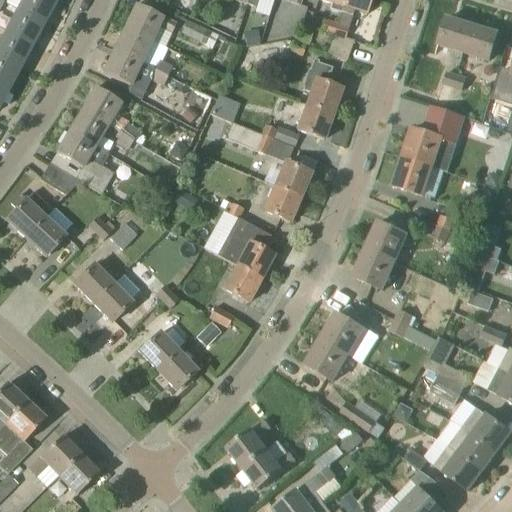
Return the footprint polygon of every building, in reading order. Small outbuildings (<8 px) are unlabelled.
[(56,3),(50,0),(6,0),(5,3),(18,9),(18,11),(44,25),(56,3)] [(256,10),(259,0),(247,0),(246,6),(256,10)] [(341,14),(345,0),(318,0),(318,1),(331,5),(330,11),(341,14)] [(345,0),(341,14),(352,18),(354,12),(367,16),(371,0),(345,0)] [(136,7),(124,30),(152,43),(158,29),(171,36),(176,26),(136,7)] [(32,47),(44,25),(18,11),(6,33),(32,47)] [(464,55),(472,28),(446,20),(438,47),(464,55)] [(220,51),(224,42),(225,41),(188,22),(181,35),(218,53),(220,51)] [(334,37),(337,26),(325,22),(322,34),(334,37)] [(345,40),(348,29),(337,26),(334,37),(345,41),(345,40)] [(299,32),(290,28),(287,36),(296,39),(299,32)] [(472,28),(464,55),(489,63),(498,36),(472,28)] [(124,30),(113,53),(141,65),(152,43),(124,30)] [(0,57),(21,69),(32,47),(6,33),(0,43),(0,57)] [(353,43),(345,40),(345,41),(334,37),(327,55),(347,62),(353,43)] [(294,43),(290,54),(300,58),(305,48),(294,43)] [(130,88),(141,65),(113,53),(103,75),(130,88)] [(0,86),(9,91),(21,69),(0,57),(0,86)] [(318,64),(319,63),(314,61),(310,73),(309,72),(303,88),(304,89),(303,92),(311,94),(306,107),(332,117),(341,91),(325,85),(330,69),(318,64)] [(155,72),(168,78),(172,69),(160,63),(155,72)] [(511,71),(507,89),(499,86),(490,121),(503,126),(511,101),(511,71)] [(168,78),(155,72),(150,82),(163,88),(168,78)] [(445,111),(456,78),(447,74),(439,97),(407,87),(404,97),(445,111)] [(457,114),(465,81),(456,78),(445,111),(457,114)] [(0,107),(9,91),(0,86),(0,107)] [(139,134),(114,117),(121,105),(95,90),(82,112),(108,127),(121,135),(133,143),(139,134)] [(230,126),(239,106),(220,98),(211,117),(230,126)] [(323,142),(332,117),(306,107),(297,132),(323,142)] [(198,116),(189,108),(180,117),(189,126),(198,116)] [(411,131),(402,160),(432,170),(450,176),(459,147),(456,146),(465,119),(432,109),(424,135),(411,131)] [(95,148),(108,127),(82,112),(69,133),(95,148)] [(272,141),(261,136),(231,124),(225,140),(266,157),(272,141)] [(272,141),(276,132),(265,127),(261,136),(272,141)] [(278,129),(274,140),(293,148),(298,137),(278,129)] [(88,160),(95,148),(69,133),(56,155),(85,172),(79,183),(101,196),(114,176),(88,160)] [(127,152),(133,143),(121,135),(115,145),(127,152)] [(188,151),(176,144),(168,157),(180,165),(188,151)] [(423,198),(432,170),(402,160),(393,188),(423,198)] [(274,189),(300,200),(310,175),(285,164),(274,189)] [(79,184),(75,181),(49,165),(39,182),(65,198),(79,184)] [(489,175),(485,187),(498,191),(502,178),(489,175)] [(289,225),(300,200),(274,189),(264,213),(289,225)] [(6,222),(25,240),(45,220),(53,212),(33,194),(25,202),(19,196),(10,206),(17,211),(6,222)] [(228,214),(239,219),(242,211),(232,206),(228,214)] [(154,208),(148,220),(160,226),(166,215),(154,208)] [(454,226),(477,235),(482,222),(460,213),(454,226)] [(436,228),(449,234),(453,223),(441,218),(436,228)] [(96,235),(104,227),(96,219),(88,228),(96,235)] [(45,220),(25,240),(46,259),(65,239),(45,220)] [(219,258),(236,268),(261,281),(273,257),(263,252),(271,238),(239,221),(219,258)] [(366,251),(395,265),(407,238),(378,225),(366,251)] [(122,252),(136,237),(124,226),(109,241),(122,252)] [(103,242),(111,234),(104,227),(96,235),(103,242)] [(444,244),(449,234),(436,228),(432,239),(444,244)] [(382,292),(395,265),(366,251),(353,279),(382,292)] [(479,256),(474,268),(485,273),(494,276),(499,263),(479,256)] [(93,306),(113,286),(94,267),(74,286),(93,306)] [(248,305),(261,281),(236,268),(223,291),(248,305)] [(121,278),(113,286),(93,306),(111,325),(131,305),(129,303),(138,295),(121,278)] [(163,303),(172,295),(166,288),(157,296),(163,303)] [(493,301),(472,293),(469,303),(468,306),(488,314),(493,301)] [(169,310),(178,302),(172,295),(163,303),(169,310)] [(209,319),(227,329),(233,319),(215,309),(209,319)] [(395,321),(409,327),(413,318),(399,312),(395,321)] [(321,341),(348,357),(364,332),(336,315),(321,341)] [(409,327),(395,321),(390,333),(402,339),(409,327)] [(208,325),(194,339),(204,350),(219,336),(208,325)] [(507,338),(485,328),(481,339),(503,349),(507,338)] [(158,373),(178,354),(160,335),(139,354),(158,373)] [(446,366),(448,362),(455,349),(439,340),(423,369),(438,378),(464,391),(470,379),(446,366)] [(333,383),(348,357),(321,341),(305,367),(333,383)] [(499,371),(511,377),(511,351),(509,358),(507,356),(499,371)] [(178,354),(158,373),(176,393),(197,374),(178,354)] [(511,405),(511,377),(499,371),(488,392),(499,398),(511,405)] [(438,378),(435,384),(460,398),(464,391),(438,378)] [(455,407),(460,398),(435,384),(430,394),(455,407)] [(0,430),(26,403),(7,385),(0,392),(0,430)] [(28,455),(21,447),(45,421),(26,403),(0,430),(0,452),(6,458),(0,464),(0,478),(3,481),(7,477),(28,455)] [(369,434),(375,425),(347,405),(341,414),(369,434)] [(465,430),(497,454),(511,435),(487,417),(486,417),(477,410),(463,429),(465,430)] [(324,426),(330,418),(324,412),(317,421),(324,426)] [(242,471),(267,452),(258,440),(271,430),(264,421),(226,451),(242,471)] [(375,425),(369,434),(378,440),(384,431),(375,425)] [(465,430),(463,429),(449,448),(483,473),(497,454),(465,430)] [(363,443),(356,433),(337,447),(345,457),(363,443)] [(48,488),(58,478),(81,457),(63,438),(28,471),(46,489),(48,487),(48,488)] [(483,473),(449,448),(435,468),(444,475),(468,493),(483,473)] [(267,452),(242,471),(258,492),(296,463),(290,454),(277,464),(267,452)] [(420,473),(424,468),(427,464),(411,452),(404,461),(420,473)] [(81,457),(58,478),(76,498),(99,476),(81,457)] [(273,511),(312,511),(323,504),(316,495),(330,484),(322,474),(273,511)] [(419,490),(403,508),(407,511),(442,511),(430,500),(441,489),(422,474),(412,484),(419,490)] [(18,484),(17,486),(9,478),(0,487),(0,511),(14,511),(31,497),(18,484)] [(364,511),(351,496),(342,503),(349,511),(364,511)]
